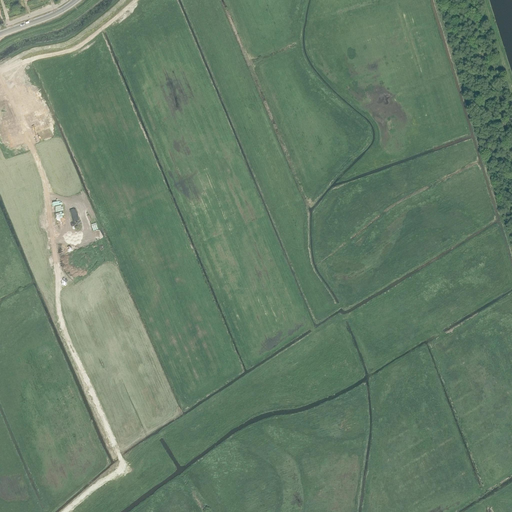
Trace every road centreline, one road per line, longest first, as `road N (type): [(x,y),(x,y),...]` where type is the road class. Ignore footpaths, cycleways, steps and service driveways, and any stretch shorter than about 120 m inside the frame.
road 1 (track): [(0,76),(56,210),(62,328),(122,464),(65,511)]
road 2 (track): [(0,71),(79,46),(137,0)]
road 3 (track): [(123,0),(72,41),(0,67)]
